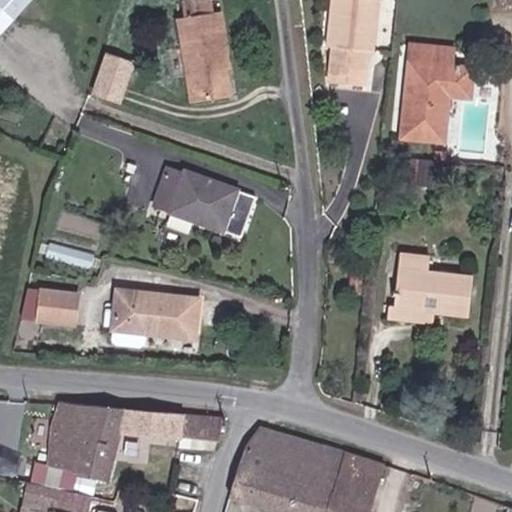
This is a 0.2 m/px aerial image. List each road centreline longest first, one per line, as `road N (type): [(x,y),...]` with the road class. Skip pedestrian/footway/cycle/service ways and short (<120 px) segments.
road 1 (unknown): [(310,183),(266,185),(92,132),(0,79)]
road 2 (unclassified): [(511,484),(247,395)]
road 3 (unclassified): [(247,395),(0,379)]
road 4 (unclassified): [(214,511),(247,395)]
